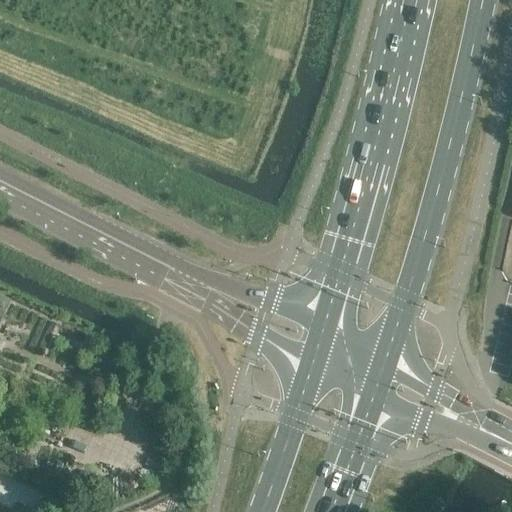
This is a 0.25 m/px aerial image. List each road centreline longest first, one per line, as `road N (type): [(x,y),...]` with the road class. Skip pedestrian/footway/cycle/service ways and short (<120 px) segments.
road 1 (primary): [(381,373),(485,0)]
road 2 (tertiary): [(317,344),(0,180)]
road 3 (primary): [(403,0),(350,238),(317,344)]
road 4 (primary): [(317,344),(259,511)]
road 5 (tertiary): [(511,443),(381,373)]
road 6 (primary): [(329,511),(381,373)]
